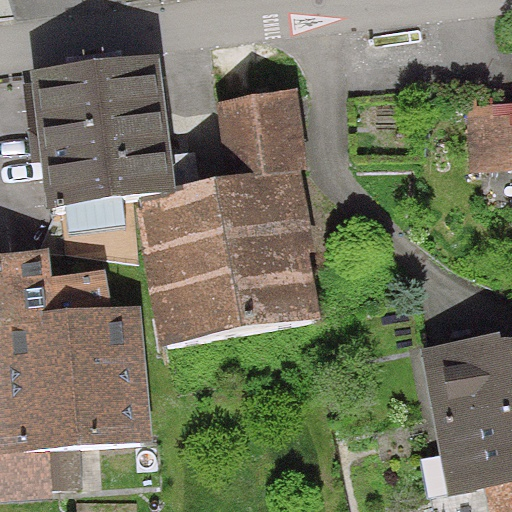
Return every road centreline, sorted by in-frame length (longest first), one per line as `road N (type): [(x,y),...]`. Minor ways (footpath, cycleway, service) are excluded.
road 1 (residential): [(511,316),(435,279),(377,230),(334,175),(310,3)]
road 2 (tertiary): [(310,3),(0,47)]
